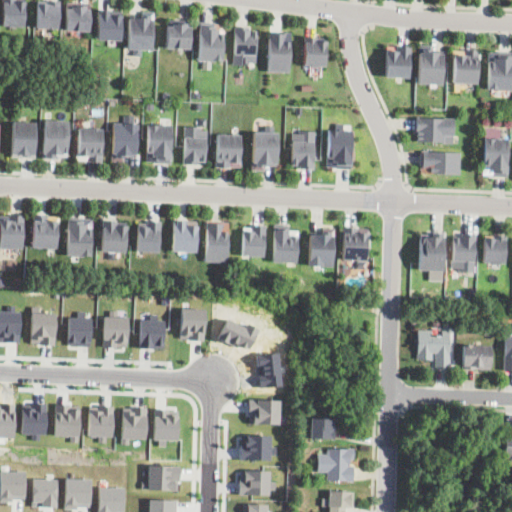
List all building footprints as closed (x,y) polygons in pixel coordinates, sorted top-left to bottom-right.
[(23,0),(23,24),(14,24),(14,25),(8,25),(8,23),(2,23),(2,0),(23,0)] [(59,0),(57,28),(52,27),(52,28),(35,27),(37,0),(46,1),(46,0),(59,0)] [(89,2),(88,30),(65,29),(66,1),(89,2)] [(97,8),(97,39),(120,39),(121,11),(109,10),(109,8),(97,8)] [(152,11),(152,19),(153,19),(151,49),(141,49),(140,56),(131,55),(132,49),(127,49),(129,15),(141,15),(142,10),(152,11)] [(190,49),(165,48),(167,19),(189,20),(189,26),(191,26),(190,49)] [(223,32),(222,60),(198,59),(199,21),(214,21),(214,23),(222,23),(222,32),(223,32)] [(258,29),(255,62),(248,62),(248,65),(231,64),(234,25),(249,26),(248,29),(258,29)] [(291,31),(289,72),(266,71),(269,30),(291,31)] [(326,42),(325,66),(317,65),(316,67),(310,66),(310,65),(303,64),(304,42),(303,42),(303,35),(317,35),(317,37),(325,37),(325,42),(326,42)] [(445,53),(443,84),(417,83),(419,44),(431,45),(431,49),(442,50),(442,53),(445,53)] [(411,46),(409,77),(385,76),(387,45),(411,46)] [(476,83),(471,82),(471,84),(468,84),(468,82),(461,82),(461,84),(453,83),(454,49),(477,50),(476,83)] [(511,51),(511,55),(511,90),(486,89),(488,52),(497,52),(497,50),(511,51)] [(133,115),(132,123),(137,123),(135,156),(123,156),(123,161),(111,160),(112,122),(123,122),(123,115),(133,115)] [(453,143),(416,142),(417,117),(454,117),(453,143)] [(67,120),(66,156),(57,155),(57,158),(41,157),(42,119),(67,120)] [(159,123),(159,124),(172,124),(171,159),(168,159),(168,163),(155,162),(155,161),(146,160),(147,124),(153,124),(155,121),(159,123)] [(31,124),(30,156),(25,156),(25,157),(17,157),(17,156),(8,155),(9,123),(31,124)] [(342,129),(352,130),(351,165),(349,165),(349,168),(335,168),(336,166),(326,166),(328,129),(335,129),(335,123),(343,123),(342,129)] [(273,125),(273,131),(277,131),(276,163),(275,163),(274,166),(264,165),(264,170),(251,169),(252,131),(263,131),(264,125),(273,125)] [(102,161),(87,161),(87,160),(77,160),(78,126),(85,126),(85,127),(103,128),(102,161)] [(205,129),(206,161),(198,161),(198,164),(182,164),(182,126),(200,126),(200,129),(205,129)] [(499,137),(507,137),(506,163),(507,163),(507,176),(482,174),(485,126),(500,127),(499,137)] [(313,141),(315,141),(313,169),(299,168),(299,165),(290,164),(291,132),(298,133),(298,130),(314,130),(313,141)] [(224,133),(230,133),(230,131),(237,131),(237,134),(241,134),(240,167),(215,166),(216,133),(220,134),(220,131),(224,131),(224,133)] [(461,151),(460,173),(421,172),(421,150),(461,151)] [(59,215),(56,248),(53,248),(53,250),(46,249),(46,248),(39,247),(39,250),(36,249),(36,247),(31,246),(33,221),(32,221),(33,213),(59,215)] [(22,214),(21,247),(12,248),(12,247),(7,247),(7,248),(0,248),(0,215),(8,215),(8,214),(22,214)] [(92,227),(91,256),(67,255),(68,216),(82,216),(82,218),(91,218),(90,227),(92,227)] [(126,252),(101,251),(102,227),(101,227),(101,219),(125,220),(125,224),(128,224),(126,252)] [(199,226),(197,251),(171,250),(173,219),(196,220),(196,226),(199,226)] [(161,220),(159,252),(136,251),(137,222),(146,222),(146,220),(161,220)] [(227,262),(204,261),(206,221),(228,222),(227,262)] [(266,224),(264,256),(241,255),(242,227),(251,227),(252,224),(266,224)] [(297,262),(273,261),(274,224),(289,224),(288,229),(298,230),(297,262)] [(366,260),(363,260),(362,265),(356,264),(356,262),(353,262),(353,260),(349,260),(348,261),(344,261),(345,259),(342,259),(343,233),(342,233),(342,225),(357,226),(357,227),(368,228),(366,260)] [(333,228),(333,235),(335,235),(334,266),(308,265),(309,231),(322,231),(322,227),(333,228)] [(444,232),(442,270),(417,269),(419,234),(428,234),(429,231),(444,232)] [(475,233),(474,271),(458,270),(458,267),(451,267),(452,235),(461,235),(461,233),(475,233)] [(505,234),(505,262),(499,262),(499,263),(490,263),(490,261),(482,261),(483,234),(505,234)] [(6,258),(15,259),(15,269),(6,269),(6,258)] [(161,295),(160,304),(168,304),(168,295),(161,295)] [(0,310),(0,340),(18,341),(19,311),(14,311),(14,305),(6,304),(6,311),(0,310)] [(30,305),(29,343),(38,343),(38,344),(54,345),(55,313),(40,312),(40,305),(30,305)] [(180,307),(179,337),(188,338),(188,339),(202,340),(204,308),(180,307)] [(103,315),(102,346),(117,347),(117,346),(126,346),(127,315),(115,315),(115,309),(109,309),(108,315),(103,315)] [(67,316),(66,344),(89,345),(90,317),(84,317),(84,311),(77,311),(76,316),(67,316)] [(139,318),(138,348),(152,348),(152,347),(162,347),(163,320),(157,319),(157,313),(150,313),(150,319),(139,318)] [(494,333),(493,337),(484,336),(484,334),(484,329),(494,330),(494,333)] [(450,348),(450,356),(450,368),(435,368),(435,353),(432,353),(432,360),(417,360),(417,331),(450,331),(450,348)] [(511,371),(503,371),(505,338),(511,338),(511,371)] [(491,366),(491,370),(462,369),(463,345),(492,347),(491,366)] [(248,423),(285,423),(285,415),(278,415),(278,398),(249,398),(248,423)] [(54,402),(53,435),(69,435),(69,441),(78,441),(79,406),(70,405),(70,403),(54,402)] [(22,403),(21,432),(32,432),(32,439),(39,439),(39,434),(44,434),(45,404),(22,403)] [(88,405),(87,435),(98,435),(98,442),(106,442),(106,436),(111,436),(112,405),(88,405)] [(122,406),(121,444),(129,444),(129,436),(145,437),(146,407),(122,406)] [(153,407),(152,439),(158,439),(158,446),(166,446),(166,439),(177,440),(178,410),(167,410),(167,408),(153,407)] [(334,439),(310,439),(310,419),(332,419),(332,430),(334,430),(334,439)] [(511,461),(500,460),(503,427),(503,425),(511,426),(511,461)] [(239,459),(270,459),(270,435),(242,434),(242,446),(238,446),(239,459)] [(354,455),(354,456),(354,460),(351,459),(351,464),(348,464),(348,466),(354,467),(353,482),(326,481),(327,465),(317,465),(318,455),(326,455),(326,448),(354,449),(354,455)] [(147,464),(146,480),(141,480),(140,489),(177,491),(177,479),(179,479),(180,465),(147,464)] [(0,469),(0,501),(12,501),(12,498),(24,497),(24,469),(0,469)] [(238,494),(268,494),(269,470),(241,469),(241,479),(238,479),(238,494)] [(64,476),(63,508),(77,508),(77,505),(89,506),(90,478),(64,476)] [(32,477),(31,507),(55,507),(56,478),(32,477)] [(97,486),(96,511),(122,511),(123,487),(97,486)] [(351,493),(351,504),(351,508),(344,508),(344,511),(329,511),(329,507),(322,507),(322,503),(322,499),(329,499),(329,492),(351,493)] [(148,498),(148,511),(178,511),(179,511),(176,511),(176,498),(148,498)] [(266,511),(266,504),(243,503),(243,511),(266,511)]
